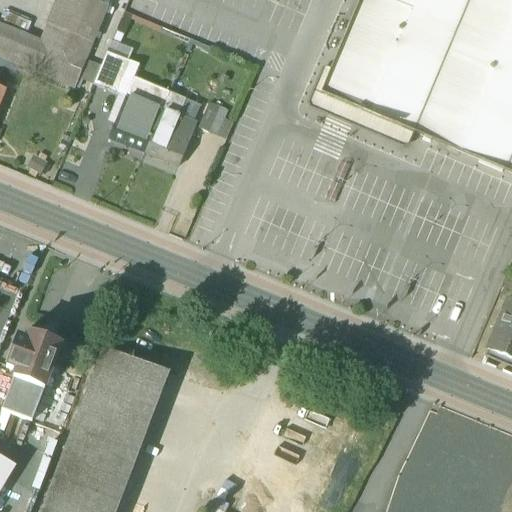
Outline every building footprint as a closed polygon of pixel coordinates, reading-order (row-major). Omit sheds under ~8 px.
[(87,0),(70,0),(58,31),(70,36),(63,53),(84,61),(85,61),(107,8),(87,0)] [(511,0),(361,0),(321,94),(511,174),(511,0)] [(63,53),(0,26),(0,59),(74,90),(86,62),(85,61),(84,61),(63,53)] [(107,54),(93,87),(117,96),(131,63),(107,54)] [(133,80),(109,140),(144,154),(150,137),(161,111),(168,95),(133,80)] [(217,115),(206,110),(198,129),(208,134),(217,115)] [(195,126),(161,111),(150,137),(185,151),(195,126)] [(185,151),(150,137),(144,154),(178,168),(185,151)] [(267,233),(260,249),(277,256),(283,241),(267,233)] [(511,303),(507,302),(487,352),(511,362),(511,303)] [(60,348),(29,337),(26,344),(15,374),(13,381),(43,393),(60,348)] [(16,341),(5,370),(15,374),(26,344),(16,341)] [(105,351),(44,511),(95,511),(150,368),(105,351)] [(43,393),(13,381),(1,413),(31,424),(43,393)] [(459,511),(398,484),(385,511),(485,511),(497,486),(476,477),(460,511),(459,511)]
